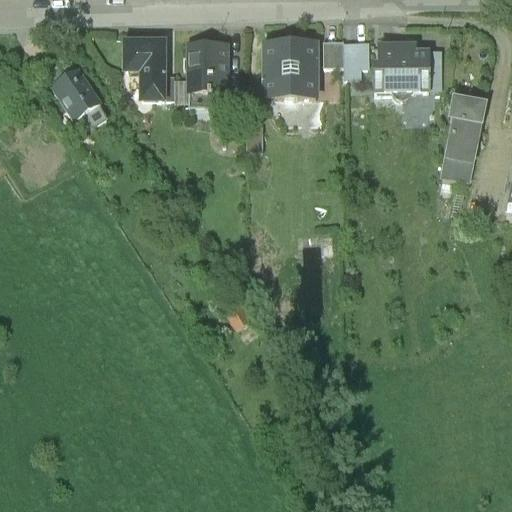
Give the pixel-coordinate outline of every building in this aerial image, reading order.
[(161,67),(125,67),(125,94),(139,94),(139,102),(141,102),(141,123),(161,123),(161,100),(161,67)] [(225,68),(187,68),(188,130),(208,130),(208,127),(224,127),(224,128),(226,127),(226,124),(226,100),(225,69),(225,68)] [(314,69),(262,69),(262,123),(314,123),(314,69)] [(321,70),(322,92),(342,92),(341,69),(321,70)] [(365,69),(341,69),(342,105),(358,105),(358,95),(366,95),(365,69)] [(410,73),(377,73),(377,94),(372,94),(372,122),(389,121),(390,122),(390,124),(391,125),(392,126),(392,127),(393,127),(394,128),(395,129),(396,129),(397,129),(399,130),(400,130),(401,129),(402,129),(403,129),(404,128),(405,127),(406,127),(407,126),(407,125),(408,124),(408,123),(409,122),(409,121),(426,121),(425,80),(410,80),(410,73)] [(76,94),(51,111),(73,145),(81,140),(97,130),(98,129),(76,94)] [(173,100),(161,100),(161,123),(173,124),(173,100)] [(238,100),(226,100),(226,124),(238,124),(238,100)] [(415,121),(416,129),(405,129),(406,150),(433,149),(432,121),(415,121)] [(97,130),(81,140),(91,152),(105,143),(97,130)] [(474,135),(451,131),(447,150),(451,151),(476,155),(477,156),(481,137),(480,136),(474,135)] [(261,150),(245,150),(245,175),(261,175),(261,150)] [(476,155),(451,151),(443,191),(468,196),(476,155)] [(464,215),(468,196),(443,191),(439,211),(464,215)] [(511,202),(503,242),(511,243),(511,202)] [(224,336),(236,353),(251,342),(239,326),(224,336)]
